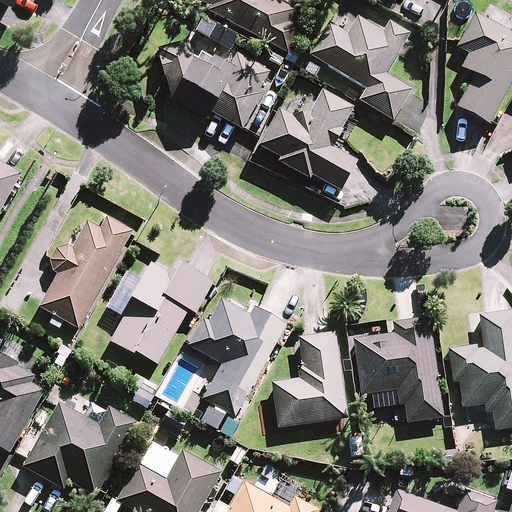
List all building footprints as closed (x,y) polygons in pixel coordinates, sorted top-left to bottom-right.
[(0,0),(0,3),(9,8),(13,0),(0,0)] [(195,0),(211,9),(209,13),(287,55),(302,29),(292,24),(299,10),(287,3),(288,0),(195,0)] [(408,39),(362,12),(348,36),(330,25),(310,57),(367,91),(360,102),(392,122),(411,91),(386,76),(408,39)] [(511,89),(511,34),(475,15),(458,49),(470,55),(462,69),(475,76),(458,109),(492,127),(511,89)] [(264,96),(275,76),(236,56),(230,69),(215,62),(214,63),(201,57),(197,65),(193,52),(189,41),(158,51),(161,61),(145,66),(150,84),(166,79),(174,103),(205,121),(209,113),(257,137),(274,101),(264,96)] [(260,148),(283,162),(282,165),(311,181),(312,178),(340,193),(357,163),(332,149),(354,110),(323,93),(305,125),(280,111),(260,148)] [(0,205),(17,173),(0,164),(0,205)] [(57,278),(39,308),(55,317),(51,325),(58,329),(63,321),(78,330),(133,236),(106,220),(100,231),(89,225),(74,249),(71,249),(68,248),(65,249),(63,249),(60,251),(58,252),(55,255),(54,257),(53,260),(52,263),(52,266),(52,269),(53,271),(54,274),(56,276),(57,278)] [(112,343),(135,356),(137,353),(158,365),(189,310),(197,315),(214,283),(177,262),(172,271),(154,261),(143,281),(129,273),(108,309),(125,319),(112,343)] [(250,317),(222,302),(209,325),(204,322),(190,348),(223,365),(204,401),(236,418),(285,326),(254,309),(250,317)] [(511,429),(511,313),(480,317),(484,348),(450,352),(453,384),(460,383),(463,409),(485,406),(486,415),(493,414),(495,431),(511,429)] [(443,420),(430,319),(395,324),(397,336),(363,340),(372,410),(405,406),(407,424),(443,420)] [(298,369),(299,381),(273,385),(276,408),(263,409),(265,422),(277,420),(279,429),(346,420),(335,335),(300,340),(304,368),(298,369)] [(38,378),(0,356),(0,448),(10,454),(45,392),(33,386),(38,378)] [(130,384),(140,391),(133,400),(146,409),(158,391),(151,386),(136,376),(130,384)] [(181,392),(166,384),(157,400),(173,408),(181,392)] [(99,426),(59,404),(24,469),(64,490),(68,482),(97,498),(137,423),(109,408),(99,426)] [(187,423),(170,413),(161,429),(178,439),(187,423)] [(362,438),(350,438),(351,460),(363,459),(362,438)] [(199,511),(221,474),(182,453),(167,480),(139,464),(117,502),(134,511),(199,511)] [(290,509),(233,479),(214,511),(318,511),(295,499),(290,509)] [(458,511),(454,511),(396,491),(388,511),(492,511),(495,503),(465,493),(458,511)]
